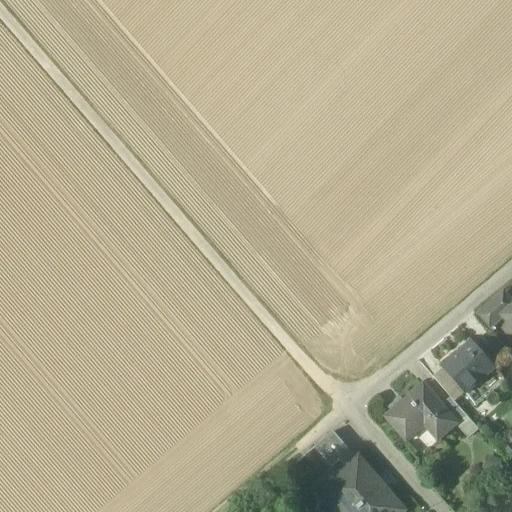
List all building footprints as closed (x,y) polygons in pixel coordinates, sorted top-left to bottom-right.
[(511,304),(503,294),(477,316),(488,329),(502,317),(511,308),(511,304)] [(511,308),(502,317),(511,328),(511,308)] [(494,368),(472,343),(442,369),(460,390),(463,394),(494,368)] [(460,390),(442,369),(432,378),(450,399),(460,390)] [(441,407),(423,386),(385,418),(406,442),(424,427),(437,442),(456,425),(441,407)] [(466,417),(450,399),(441,407),(456,425),(466,417)] [(350,452),(333,432),(315,448),(332,468),(350,452)] [(402,511),(404,511),(359,458),(323,489),(340,508),(345,504),(351,511),(402,511)]
